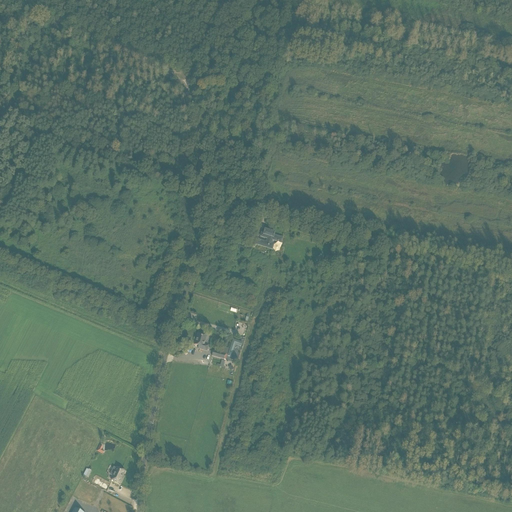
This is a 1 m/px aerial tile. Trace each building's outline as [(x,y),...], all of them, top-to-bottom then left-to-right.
[(268,248),(269,246),(269,245),(269,244),(271,244),(272,240),(281,243),(282,238),(274,236),(274,235),(275,233),(273,233),(274,232),(271,231),(271,232),(265,230),(264,232),(262,232),(261,236),(268,239),(266,242),(256,239),(255,244),(268,248)] [(196,341),(195,341),(194,345),(199,346),(198,349),(207,351),(209,345),(204,344),(207,336),(198,334),(196,341)] [(229,351),(227,356),(231,357),(233,353),(235,345),(241,347),(242,343),(233,339),(229,351)] [(212,356),(226,360),(229,349),(221,347),(220,353),(213,351),(212,356)] [(114,467),(110,475),(113,476),(111,480),(120,484),(123,478),(122,478),(123,475),(125,471),(117,468),(116,469),(114,467)]
